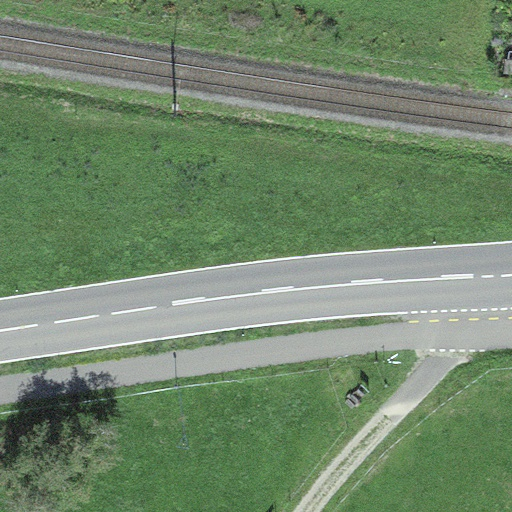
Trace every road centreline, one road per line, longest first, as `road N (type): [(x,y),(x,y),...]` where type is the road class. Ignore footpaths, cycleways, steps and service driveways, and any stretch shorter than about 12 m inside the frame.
road 1 (primary): [(0,334),(311,288),(511,274)]
road 2 (track): [(471,336),(307,511)]
